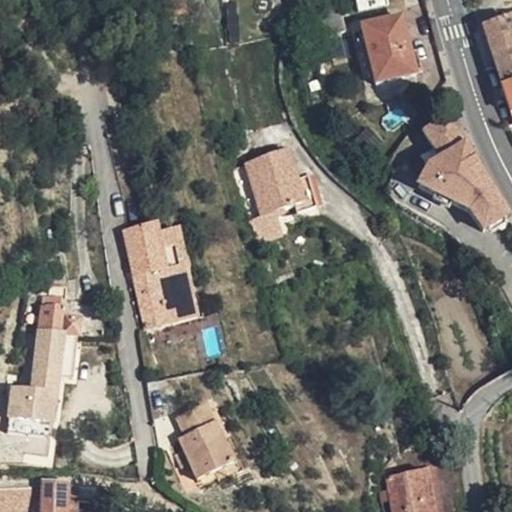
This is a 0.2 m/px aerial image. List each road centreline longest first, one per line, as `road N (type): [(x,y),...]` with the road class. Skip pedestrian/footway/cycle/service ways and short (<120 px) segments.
road 1 (tertiary): [(511,183),(490,142),(456,31)]
road 2 (residential): [(475,511),(465,426),(511,382)]
road 3 (track): [(94,97),(58,74),(17,0)]
